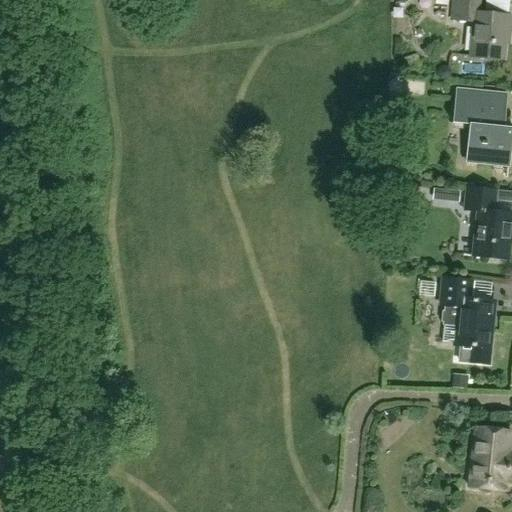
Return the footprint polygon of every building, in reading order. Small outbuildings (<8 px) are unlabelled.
[(480,0),(453,0),(452,21),(474,23),(471,58),(504,62),(506,38),(510,38),(511,19),(511,18),(479,15),(480,0)] [(503,130),(507,95),(456,90),(452,125),(470,127),(467,164),(508,169),(511,130),(503,130)] [(497,193),(466,190),(463,212),(478,214),(474,258),(506,262),(509,236),(511,236),(511,215),(494,214),(497,193)] [(414,276),(412,291),(427,293),(429,279),(414,276)] [(443,281),(440,307),(444,308),(442,327),(445,328),(443,344),(455,345),(455,347),(462,347),(460,363),(488,366),(495,304),(469,301),(471,283),(443,281)] [(453,375),(452,388),(468,390),(469,376),(453,375)] [(511,433),(475,429),(469,489),(505,493),(506,484),(511,484),(511,454),(509,455),(511,433)]
